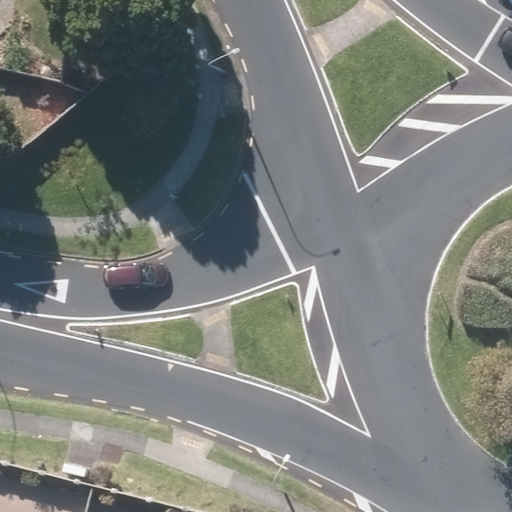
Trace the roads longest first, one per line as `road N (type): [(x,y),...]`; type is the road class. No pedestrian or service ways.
road 1 (secondary): [(403,450),(0,343)]
road 2 (secondary): [(0,307),(378,250)]
road 3 (secondary): [(384,236),(323,156),(248,0)]
road 4 (secondary): [(403,450),(372,387),(364,318),(378,250)]
road 5 (secondary): [(384,236),(435,170),(511,127)]
